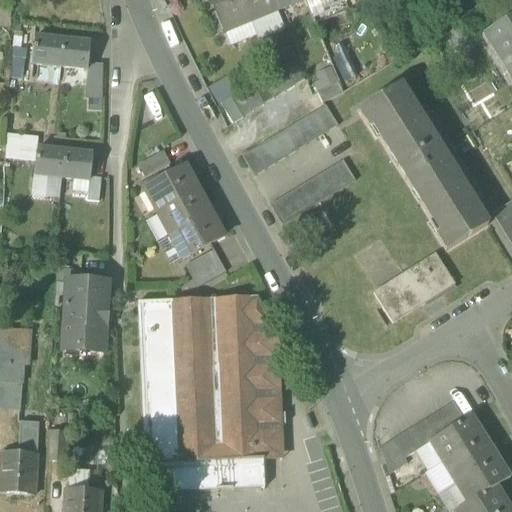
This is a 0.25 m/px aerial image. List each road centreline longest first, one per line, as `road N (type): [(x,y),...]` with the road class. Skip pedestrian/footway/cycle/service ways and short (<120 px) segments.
road 1 (unclassified): [(342,404),(136,0)]
road 2 (residential): [(122,0),(120,261)]
road 3 (residential): [(469,327),(342,404)]
